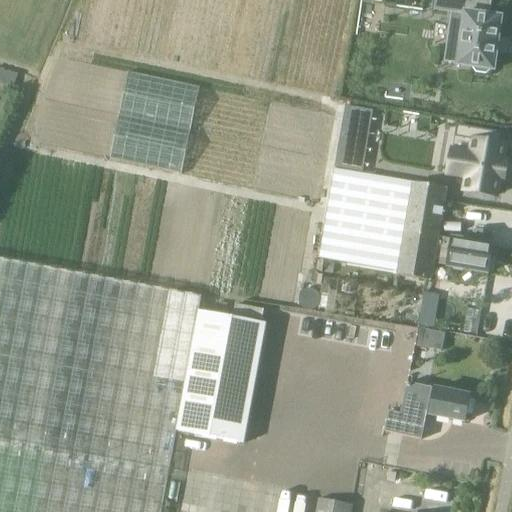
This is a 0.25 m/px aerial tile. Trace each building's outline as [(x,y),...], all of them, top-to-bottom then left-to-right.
[(474,68),(477,71),(486,73),(490,70),(493,70),(501,18),(488,16),(490,0),(436,0),(435,10),(465,14),(458,65),(473,67),(474,68)] [(345,108),(335,168),(361,172),(371,112),(345,108)] [(449,171),(448,174),(450,174),(461,176),(467,177),(465,190),(496,195),(498,183),(499,181),(503,181),(506,162),(502,161),(505,146),(501,145),(501,143),(503,133),(457,125),(455,137),(473,140),(471,153),(465,152),(454,151),(452,150),(452,153),(449,171)] [(490,245),(492,234),(473,231),(471,243),(450,240),(450,241),(436,239),(445,189),(410,184),(410,185),(344,174),(329,259),(396,270),(395,276),(429,281),(434,249),(448,252),(446,267),(487,274),(492,245),(490,245)] [(0,511),(161,511),(176,431),(244,444),(266,324),(198,311),(201,296),(0,259),(0,511)] [(437,295),(424,293),(418,325),(431,327),(437,295)] [(388,412),(384,433),(421,441),(426,416),(463,424),(469,397),(406,384),(400,414),(388,412)] [(317,499),(314,511),(351,511),(353,506),(317,499)]
